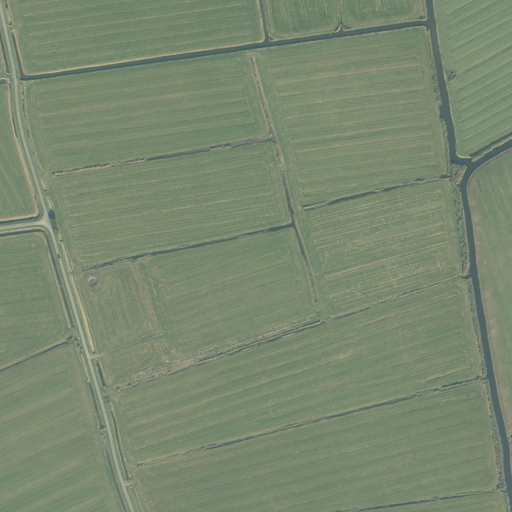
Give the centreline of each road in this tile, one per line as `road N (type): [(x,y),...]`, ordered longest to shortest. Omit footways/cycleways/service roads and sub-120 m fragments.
road 1 (unclassified): [(132,511),(48,221)]
road 2 (unclassified): [(48,221),(20,128),(0,5)]
